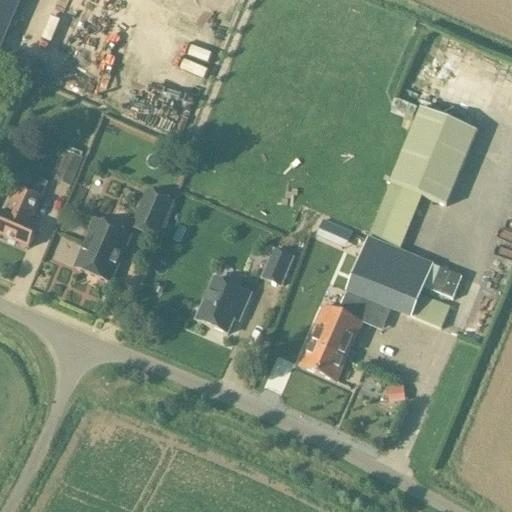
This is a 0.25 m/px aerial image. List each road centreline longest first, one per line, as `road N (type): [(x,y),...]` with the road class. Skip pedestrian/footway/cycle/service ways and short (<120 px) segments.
road 1 (unclassified): [(459,511),(206,389),(89,344)]
road 2 (unclassified): [(10,511),(89,344)]
